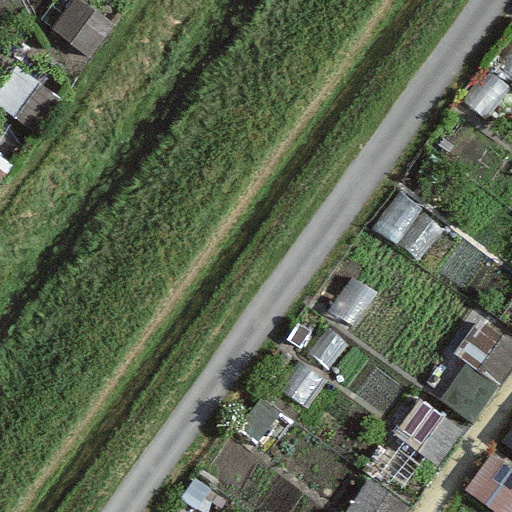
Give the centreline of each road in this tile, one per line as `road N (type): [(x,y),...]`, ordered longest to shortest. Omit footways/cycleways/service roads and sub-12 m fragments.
road 1 (unclassified): [(119,511),(493,0)]
road 2 (track): [(429,511),(511,397)]
